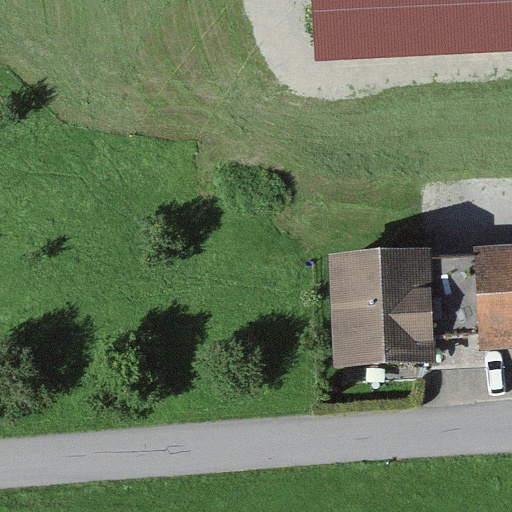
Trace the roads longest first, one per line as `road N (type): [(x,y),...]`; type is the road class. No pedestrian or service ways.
road 1 (unclassified): [(511,429),(0,465)]
road 2 (track): [(511,66),(325,74),(293,52),(269,0)]
